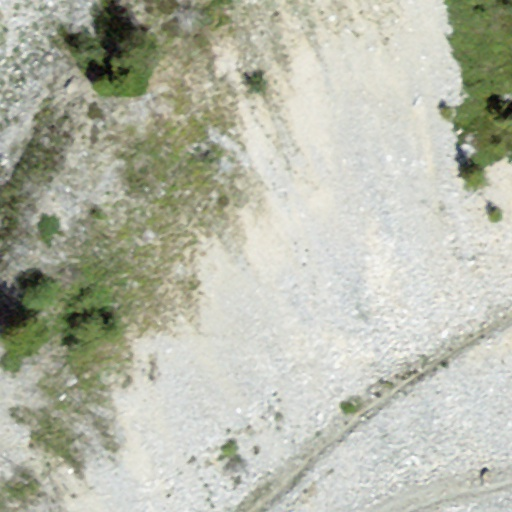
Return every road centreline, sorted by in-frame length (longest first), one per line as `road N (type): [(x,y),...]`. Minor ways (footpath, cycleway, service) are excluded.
road 1 (track): [(249,511),(390,391),(511,321)]
road 2 (track): [(511,474),(416,497),(389,511)]
